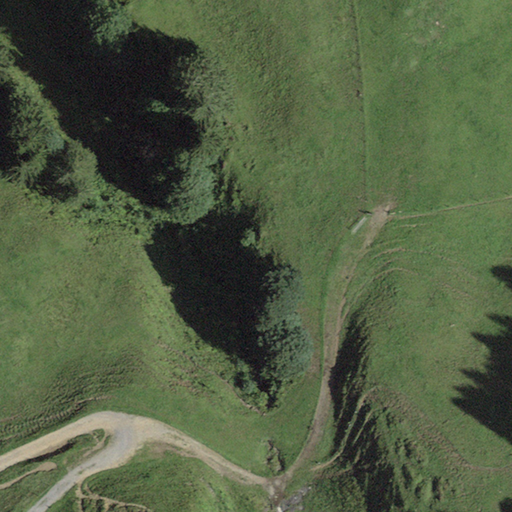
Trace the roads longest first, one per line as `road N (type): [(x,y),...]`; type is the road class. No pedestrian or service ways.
road 1 (track): [(130,427),(156,424),(273,492),(297,484),(320,458),(343,282),(459,52),(496,0)]
road 2 (track): [(39,511),(127,437),(123,417),(91,417),(0,464)]
